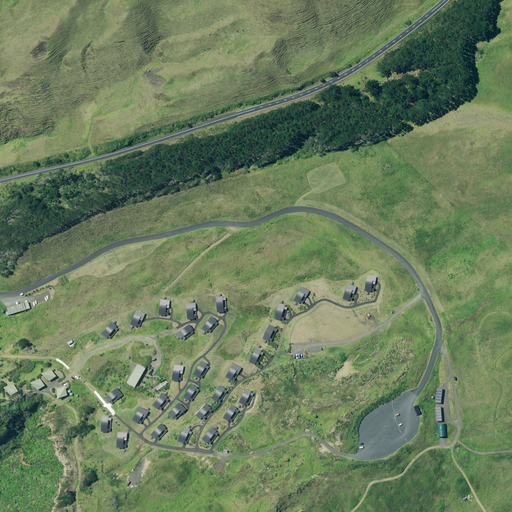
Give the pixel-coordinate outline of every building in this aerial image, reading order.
[(369,275),(366,290),(376,291),(378,277),(369,275)] [(347,284),(344,299),(353,301),(356,287),(347,284)] [(301,286),(294,299),(302,304),(309,291),(301,286)] [(216,297),(217,312),(226,311),(226,296),(216,297)] [(31,309),(28,298),(24,299),(25,303),(8,308),(10,315),(31,309)] [(160,300),(159,315),(169,316),(169,301),(160,300)] [(187,303),(188,319),(197,318),(197,303),(187,303)] [(278,305),(274,320),(284,322),(287,307),(278,305)] [(138,311),(132,325),(141,328),(147,315),(138,311)] [(213,317),(203,328),(210,335),(220,323),(213,317)] [(112,322),(102,334),(110,340),(119,328),(112,322)] [(269,323),(263,337),(272,341),(278,327),(269,323)] [(189,325),(176,333),(182,341),(194,332),(189,325)] [(471,342),(464,339),(459,350),(466,353),(471,342)] [(255,347),(249,361),(258,365),(264,351),(255,347)] [(202,361),(194,374),(202,379),(210,366),(202,361)] [(233,363),(225,376),(233,381),(241,368),(233,363)] [(145,369),(138,365),(127,384),(134,388),(145,369)] [(174,365),(172,380),(182,381),(184,366),(174,365)] [(58,375),(54,367),(46,372),(51,379),(58,375)] [(47,383),(43,376),(35,380),(40,388),(47,383)] [(19,388),(15,381),(7,385),(11,392),(19,388)] [(165,381),(156,388),(158,391),(168,384),(165,381)] [(192,384),(184,397),(192,402),(200,389),(192,384)] [(220,384),(211,396),(218,402),(228,390),(220,384)] [(69,393),(67,385),(59,387),(61,395),(69,393)] [(117,388),(105,397),(111,405),(123,395),(117,388)] [(245,388),(237,401),(245,406),(253,393),(245,388)] [(162,393),(152,404),(160,411),(170,399),(162,393)] [(179,403),(168,414),(175,421),(186,410),(179,403)] [(204,404),(195,416),(202,422),(211,410),(204,404)] [(231,404),(223,417),(231,422),(239,410),(231,404)] [(139,407),(132,420),(140,425),(148,412),(139,407)] [(102,417),(102,432),(111,432),(111,417),(102,417)] [(160,424),(150,435),(157,442),(167,430),(160,424)] [(184,426),(178,440),(186,443),(192,430),(184,426)] [(212,426),(203,439),(211,444),(220,431),(212,426)] [(118,432),(117,447),(126,448),(128,433),(118,432)]
